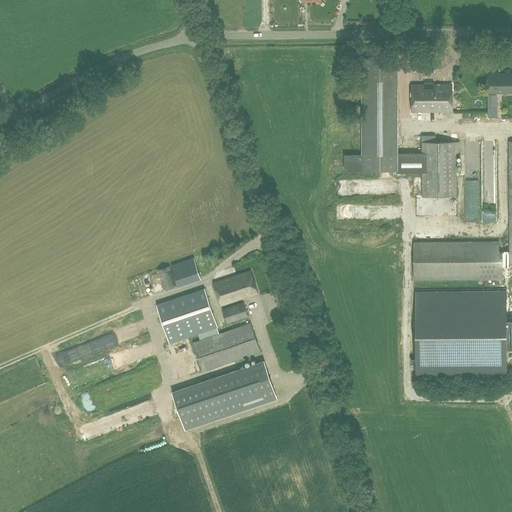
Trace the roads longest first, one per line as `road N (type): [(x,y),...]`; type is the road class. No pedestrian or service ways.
road 1 (unclassified): [(360,511),(199,36)]
road 2 (unclassified): [(199,36),(511,34)]
road 3 (unclassified): [(0,126),(117,59),(199,36)]
